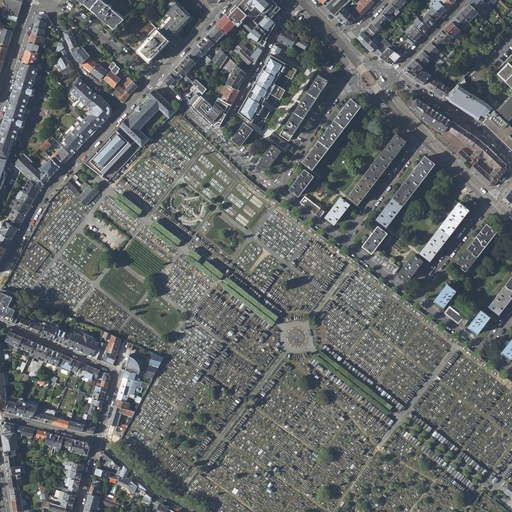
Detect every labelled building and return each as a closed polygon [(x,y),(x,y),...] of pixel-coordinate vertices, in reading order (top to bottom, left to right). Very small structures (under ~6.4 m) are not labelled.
[(4,0),(5,4),(6,5),(7,6),(8,6),(6,14),(18,17),(22,3),(13,0),(4,0)] [(80,0),(84,3),(98,14),(97,14),(108,24),(108,23),(115,28),(123,20),(110,9),(111,8),(107,5),(106,5),(100,0),(80,0)] [(177,0),(172,0),(167,5),(170,9),(165,15),(167,17),(157,27),(161,32),(169,39),(173,36),(171,34),(175,31),(176,32),(191,18),(189,15),(190,14),(177,0)] [(271,0),(240,0),(236,5),(249,17),(259,26),(270,37),(281,17),(276,13),(280,8),(271,0)] [(331,0),(325,6),(335,15),(343,7),(348,2),(350,0),(349,0),(331,0)] [(349,0),(350,0),(348,2),(356,14),(355,16),(357,19),(362,15),(362,14),(356,7),(353,3),(351,0),(349,0)] [(360,3),(356,7),(362,14),(373,3),(370,0),(359,0),(358,2),(360,3)] [(393,0),(391,3),(398,10),(406,2),(404,0),(403,0),(393,0)] [(441,15),(447,9),(438,1),(437,0),(434,0),(432,4),(431,5),(433,7),(441,15)] [(437,0),(438,1),(447,9),(453,3),(449,0),(437,0)] [(469,4),(478,12),(479,12),(482,15),(486,11),(483,8),(485,6),(486,4),(486,3),(482,0),(470,0),(468,2),(469,4)] [(381,13),(390,21),(392,19),(394,17),(390,13),(392,11),(396,15),(400,12),(398,10),(391,3),(381,13)] [(468,21),(474,16),(475,17),(479,13),(478,12),(469,4),(460,13),(468,21)] [(244,21),(249,17),(236,5),(226,15),(236,24),(239,27),(244,21)] [(355,20),(343,7),(335,15),(345,25),(347,25),(355,20)] [(427,14),(435,21),(441,15),(433,7),(427,13),(427,14)] [(149,61),(169,39),(161,32),(157,27),(140,11),(125,27),(143,44),(137,50),(149,61)] [(16,21),(18,17),(6,14),(2,13),(1,16),(16,21)] [(390,21),(381,13),(372,22),(380,31),(383,28),(382,26),(381,27),(379,25),(382,23),(383,23),(386,25),(390,21)] [(451,22),(459,30),(462,27),(468,21),(460,13),(451,22)] [(420,20),(428,28),(435,21),(427,14),(420,20)] [(37,15),(34,26),(44,29),(46,23),(47,23),(49,18),(47,15),(37,15)] [(226,15),(217,25),(225,33),(226,34),(236,24),(226,15)] [(249,17),(244,21),(262,38),(259,43),(264,46),(270,37),(259,26),(249,17)] [(415,24),(424,32),(428,28),(420,20),(418,18),(414,23),(415,24)] [(372,22),(364,31),(368,34),(370,37),(371,37),(373,37),(380,31),(372,22)] [(452,37),(459,30),(451,22),(444,29),(452,37)] [(410,36),(415,41),(424,32),(415,24),(406,33),(410,36)] [(217,25),(206,36),(215,44),(225,33),(217,25)] [(34,26),(32,33),(43,36),(45,29),(44,29),(34,26)] [(0,37),(0,43),(8,46),(13,31),(3,28),(2,32),(0,37)] [(64,32),(72,52),(79,48),(71,29),(64,32)] [(294,31),(292,34),(283,29),(277,40),(288,46),(287,48),(286,49),(282,47),(283,46),(276,42),(274,45),(283,50),(288,53),(291,48),(298,37),(299,34),(294,31)] [(445,42),(447,43),(452,37),(444,29),(438,35),(445,42)] [(461,32),(459,30),(452,37),(455,40),(463,33),(461,32)] [(357,38),(361,42),(366,36),(368,34),(364,31),(357,38)] [(32,33),(29,41),(39,45),(45,46),(45,44),(42,43),(42,41),(44,41),(46,37),(43,36),(32,33)] [(431,43),(438,50),(445,42),(438,35),(431,43)] [(205,54),(214,45),(215,44),(206,36),(197,46),(205,53),(205,54)] [(371,40),(369,38),(366,36),(361,42),(371,52),(377,46),(373,43),(375,40),(373,38),(371,40)] [(404,42),(410,47),(415,41),(410,36),(404,42)] [(308,44),(298,37),(291,48),(296,50),(298,46),(305,50),(308,44)] [(262,50),(264,46),(259,43),(251,38),(249,41),(257,47),(262,50)] [(29,41),(27,49),(37,53),(39,45),(29,41)] [(92,41),(89,43),(95,51),(98,48),(92,41)] [(238,45),(255,62),(262,50),(257,47),(253,53),(241,42),(238,45)] [(0,60),(3,62),(8,46),(0,43),(0,60)] [(219,45),(217,47),(221,50),(228,57),(234,50),(238,45),(235,43),(227,53),(219,45)] [(384,48),(380,45),(379,43),(377,46),(371,52),(379,57),(386,50),(384,48)] [(423,50),(431,58),(439,50),(438,50),(431,43),(423,50)] [(255,62),(238,45),(234,50),(252,68),(255,62)] [(280,55),(283,50),(274,45),(271,50),(280,55)] [(72,52),(82,63),(89,56),(90,55),(87,51),(83,46),(79,48),(72,52)] [(201,63),(207,61),(210,58),(205,54),(205,53),(197,46),(188,55),(196,63),(199,65),(201,63)] [(56,59),(58,59),(64,54),(66,53),(67,52),(64,48),(59,50),(56,59)] [(379,57),(386,61),(395,52),(388,48),(386,50),(379,57)] [(27,49),(23,62),(34,66),(38,53),(37,53),(27,49)] [(398,49),(395,52),(386,61),(392,65),(403,53),(401,52),(398,49)] [(445,57),(446,58),(451,53),(454,50),(453,49),(445,57)] [(472,56),(478,62),(485,55),(479,49),(472,56)] [(212,60),(221,68),(228,57),(221,50),(219,52),(212,60)] [(414,59),(422,67),(431,58),(423,50),(414,59)] [(60,70),(63,75),(69,72),(69,71),(74,68),(71,62),(69,63),(64,54),(58,59),(53,64),(55,68),(57,67),(59,71),(60,70)] [(188,55),(179,64),(187,71),(193,66),(196,69),(199,66),(199,65),(196,63),(188,55)] [(293,80),(299,71),(272,55),(238,114),(254,124),(255,121),(263,125),(268,117),(260,113),(270,96),(280,102),(286,92),(276,86),(284,74),(293,80)] [(82,63),(90,71),(97,63),(92,59),(92,58),(89,56),(82,63)] [(215,77),(229,85),(237,89),(246,74),(228,57),(221,68),(215,77)] [(404,73),(422,84),(430,75),(426,73),(423,71),(420,73),(418,72),(422,67),(414,59),(404,70),(404,73)] [(22,119),(29,95),(31,95),(32,94),(33,90),(34,89),(31,88),(36,75),(42,77),(46,81),(43,89),(50,91),(55,78),(46,69),(34,66),(23,62),(15,87),(16,88),(15,91),(14,91),(11,98),(12,99),(8,111),(9,111),(8,114),(7,114),(7,115),(6,115),(0,133),(0,134),(14,139),(17,129),(18,129),(20,126),(22,126),(22,125),(23,121),(24,120),(22,119)] [(97,62),(97,63),(90,71),(100,79),(107,70),(97,62)] [(484,122),(511,148),(511,126),(507,122),(511,116),(511,65),(508,62),(497,74),(511,87),(510,90),(511,90),(511,96),(497,112),(495,110),(487,118),(484,122)] [(185,78),(192,84),(193,83),(197,79),(188,72),(187,71),(179,64),(169,74),(177,82),(184,75),(186,76),(185,78)] [(105,80),(115,88),(117,85),(118,84),(121,80),(115,75),(120,70),(116,66),(105,80)] [(433,91),(439,82),(438,81),(439,79),(436,76),(442,70),(438,67),(430,75),(422,84),(433,91)] [(164,80),(173,88),(177,84),(178,83),(177,82),(169,74),(164,80)] [(279,134),(288,139),(326,80),(317,74),(279,134)] [(204,85),(208,88),(214,79),(211,76),(204,85)] [(98,96),(78,77),(73,83),(75,85),(70,90),(85,104),(86,103),(89,106),(89,105),(91,107),(92,113),(90,115),(90,114),(81,124),(79,123),(65,137),(60,143),(63,146),(72,155),(82,144),(79,142),(82,139),(84,140),(86,140),(90,135),(89,134),(95,128),(96,130),(98,128),(97,127),(99,124),(100,125),(110,115),(109,114),(109,113),(109,112),(110,112),(109,109),(109,108),(109,107),(108,106),(109,105),(99,95),(98,96)] [(452,90),(449,93),(454,97),(461,88),(466,83),(463,78),(462,79),(452,90)] [(130,83),(124,91),(129,95),(138,85),(131,79),(128,82),(130,83)] [(193,83),(204,92),(208,88),(204,85),(197,79),(193,83)] [(433,91),(445,98),(452,90),(441,83),(439,82),(433,91)] [(122,102),(129,95),(124,91),(117,85),(115,88),(111,93),(122,102)] [(239,91),(237,89),(229,85),(222,98),(232,104),(239,91)] [(466,91),(461,88),(454,97),(449,93),(445,98),(455,104),(466,91)] [(181,96),(185,100),(188,97),(189,96),(187,93),(189,90),(187,89),(185,91),(181,95),(181,96)] [(135,141),(141,147),(148,139),(138,130),(159,108),(169,118),(176,110),(155,90),(147,98),(149,99),(139,110),(129,121),(127,119),(120,127),(135,141)] [(185,100),(191,106),(201,97),(194,91),(193,92),(195,94),(191,98),(190,99),(188,97),(185,100)] [(487,118),(495,110),(488,104),(466,91),(455,104),(463,109),(462,110),(479,120),(482,115),(487,118)] [(213,107),(201,97),(191,106),(192,109),(214,130),(221,125),(231,106),(219,98),(213,107)] [(311,169),(360,105),(350,97),(301,161),(311,169)] [(411,106),(421,118),(428,105),(417,98),(411,106)] [(443,132),(446,129),(452,121),(428,105),(421,118),(443,132)] [(476,150),(474,151),(481,157),(482,158),(484,158),(485,157),(495,167),(494,169),(490,175),(476,162),(472,167),(472,170),(489,186),(494,186),(507,169),(507,164),(486,145),(468,131),(452,121),(446,129),(470,145),(476,150)] [(231,141),(240,148),(245,141),(253,131),(244,124),(231,141)] [(131,145),(116,131),(85,164),(102,177),(131,145)] [(348,196),(359,205),(408,141),(397,133),(348,196)] [(14,139),(0,134),(0,157),(5,159),(8,158),(14,139)] [(51,144),(47,139),(40,147),(45,151),(51,144)] [(258,161),(267,168),(281,150),(271,143),(258,161)] [(51,157),(61,167),(72,155),(63,146),(60,149),(58,149),(51,157)] [(466,161),(470,157),(461,149),(455,155),(462,161),(466,161)] [(470,157),(476,162),(481,157),(474,151),(470,157)] [(14,164),(21,171),(29,178),(33,182),(43,171),(40,169),(39,168),(37,171),(29,164),(32,161),(29,158),(24,153),(14,164)] [(388,227),(437,163),(436,163),(427,155),(377,219),(388,227)] [(0,157),(0,207),(7,191),(11,193),(14,186),(9,184),(7,185),(5,191),(1,189),(8,174),(4,171),(9,158),(8,158),(5,159),(0,157)] [(44,165),(40,169),(43,171),(50,178),(61,167),(51,157),(48,161),(45,159),(42,163),(44,165)] [(288,189),(297,196),(313,176),(303,169),(288,189)] [(43,171),(33,182),(40,189),(50,178),(43,171)] [(29,178),(22,192),(34,198),(40,189),(33,182),(29,178)] [(64,185),(74,194),(77,190),(78,189),(68,181),(64,185)] [(511,182),(502,195),(503,200),(511,209),(511,182)] [(90,185),(81,194),(78,198),(86,205),(98,192),(90,185)] [(16,197),(19,198),(31,205),(34,198),(22,192),(19,190),(16,197)] [(316,214),(320,208),(305,197),(300,202),(316,214)] [(326,217),(335,223),(338,218),(349,204),(341,197),(326,217)] [(25,214),(31,205),(19,198),(17,201),(13,199),(10,206),(14,208),(25,214)] [(420,254),(431,262),(471,210),(460,202),(420,254)] [(14,208),(8,217),(20,223),(25,214),(14,208)] [(320,208),(316,214),(320,217),(324,211),(320,208)] [(1,229),(0,231),(0,232),(12,239),(20,223),(8,217),(7,221),(5,220),(0,228),(1,229)] [(499,230),(488,222),(457,263),(468,271),(499,230)] [(364,246),(372,252),(387,233),(378,226),(364,246)] [(0,244),(7,248),(12,239),(0,232),(0,244)] [(23,263),(35,272),(50,252),(38,244),(35,248),(34,247),(23,263)] [(374,258),(394,273),(398,267),(378,252),(374,258)] [(399,273),(408,280),(413,273),(423,261),(414,254),(399,273)] [(501,315),(511,299),(511,278),(490,307),(501,315)] [(435,301),(443,307),(456,290),(448,283),(435,301)] [(0,316),(16,323),(20,313),(6,307),(11,292),(4,290),(1,289),(0,290),(0,316)] [(458,323),(463,317),(450,307),(445,312),(458,323)] [(469,326),(478,333),(481,329),(490,316),(482,310),(469,326)] [(16,323),(29,329),(31,323),(31,322),(20,317),(22,313),(20,313),(16,323)] [(463,317),(458,323),(463,327),(468,321),(463,317)] [(29,329),(42,334),(46,323),(43,322),(42,324),(38,322),(37,325),(31,323),(29,329)] [(72,335),(67,345),(76,349),(94,356),(98,346),(105,331),(100,328),(78,322),(76,326),(82,329),(88,330),(86,334),(81,332),(79,332),(78,334),(73,332),(73,334),(72,335)] [(42,334),(54,339),(56,333),(58,328),(46,323),(42,334)] [(54,339),(63,343),(66,334),(68,332),(58,328),(56,333),(54,339)] [(0,338),(6,341),(10,332),(6,330),(4,335),(1,334),(0,334),(0,338)] [(121,339),(105,331),(98,346),(106,349),(106,350),(117,354),(121,339)] [(23,337),(10,332),(6,341),(8,345),(10,343),(15,345),(19,347),(23,337)] [(63,343),(67,345),(72,335),(73,334),(68,332),(66,334),(63,343)] [(36,343),(23,337),(19,347),(18,350),(21,351),(22,348),(32,352),(36,343)] [(511,339),(502,353),(511,359),(511,358),(511,339)] [(50,349),(36,343),(32,352),(31,354),(44,360),(50,349)] [(132,344),(125,370),(136,373),(153,378),(164,357),(132,344)] [(117,354),(106,350),(106,349),(98,346),(94,356),(113,365),(117,354)] [(63,354),(50,349),(44,360),(57,366),(58,363),(63,354)] [(72,369),(76,360),(63,354),(58,363),(57,366),(56,368),(61,370),(61,368),(70,372),(72,369)] [(89,366),(76,360),(72,369),(77,372),(75,375),(80,377),(81,376),(82,375),(85,376),(89,366)] [(36,361),(29,375),(30,375),(35,378),(42,364),(36,361)] [(18,371),(22,372),(26,363),(23,362),(18,371)] [(95,368),(89,366),(85,376),(92,379),(93,377),(95,368)] [(125,370),(123,376),(134,379),(136,373),(125,370)] [(109,374),(105,372),(104,375),(101,374),(100,377),(99,379),(103,380),(109,382),(110,377),(109,374)] [(27,383),(30,375),(29,375),(25,374),(21,384),(27,383)] [(123,376),(117,397),(127,400),(128,395),(134,397),(136,397),(135,400),(140,402),(150,384),(134,379),(123,376)] [(107,388),(109,382),(103,380),(102,383),(101,386),(107,388)] [(105,394),(107,388),(101,386),(97,385),(96,385),(95,391),(105,394)] [(103,401),(105,394),(95,391),(93,398),(103,401)] [(117,397),(115,405),(124,408),(128,409),(131,399),(133,400),(134,397),(128,395),(127,400),(117,397)] [(15,414),(24,416),(28,403),(22,401),(23,398),(20,397),(18,402),(15,414)] [(102,406),(103,401),(93,398),(91,403),(102,406)] [(7,411),(15,414),(18,402),(9,400),(9,403),(8,406),(7,411)] [(24,416),(32,418),(36,411),(38,405),(28,403),(24,416)] [(100,411),(102,406),(91,403),(88,413),(83,431),(93,434),(97,424),(93,422),(92,426),(89,425),(90,422),(94,409),(100,411)] [(115,405),(110,424),(115,425),(126,428),(131,419),(129,419),(125,425),(119,423),(122,412),(123,412),(124,408),(115,405)] [(32,418),(53,423),(54,416),(55,414),(56,411),(43,408),(41,413),(36,411),(32,418)] [(135,411),(128,409),(124,408),(123,412),(129,414),(129,415),(132,416),(135,411)] [(53,423),(68,427),(70,420),(73,411),(69,410),(67,417),(66,419),(54,416),(53,423)] [(68,427),(83,431),(88,413),(85,412),(82,421),(75,419),(74,421),(70,420),(68,427)] [(14,433),(13,424),(3,421),(0,423),(0,425),(1,435),(9,434),(14,433)] [(114,431),(115,425),(110,424),(106,437),(108,438),(115,444),(122,437),(124,432),(118,430),(117,432),(114,431)] [(9,434),(1,435),(2,441),(4,441),(5,451),(16,449),(19,449),(18,445),(16,444),(15,440),(17,437),(21,437),(23,435),(23,434),(28,434),(33,435),(35,429),(17,425),(19,432),(14,433),(9,434)] [(37,437),(47,439),(48,433),(38,430),(37,437)] [(47,439),(47,440),(46,444),(53,446),(56,435),(48,433),(47,439)] [(53,446),(53,447),(54,448),(58,449),(61,449),(62,444),(64,437),(56,435),(53,446)] [(62,444),(73,447),(75,439),(64,437),(62,444)] [(73,447),(72,451),(88,455),(90,447),(88,443),(75,439),(73,447)] [(16,466),(14,454),(16,454),(16,449),(5,451),(4,451),(7,467),(16,466)] [(108,460),(106,465),(110,467),(114,456),(106,450),(102,451),(101,453),(108,460)] [(124,465),(114,456),(110,467),(122,471),(124,465)] [(72,465),(70,470),(72,470),(82,473),(85,465),(67,460),(66,464),(72,465)] [(20,473),(25,472),(24,465),(16,466),(7,467),(8,475),(20,473)] [(119,484),(129,488),(131,482),(133,479),(131,478),(130,479),(126,477),(129,470),(124,465),(122,471),(121,476),(120,480),(119,484)] [(96,473),(120,480),(121,476),(110,472),(109,471),(105,470),(97,468),(96,473)] [(80,480),(82,473),(72,470),(70,477),(80,480)] [(8,475),(11,495),(19,493),(17,478),(21,478),(20,473),(8,475)] [(135,492),(136,491),(141,481),(135,475),(133,479),(131,482),(129,488),(135,492)] [(69,486),(68,489),(77,492),(80,480),(70,477),(67,476),(67,478),(65,478),(63,483),(65,483),(65,484),(69,486)] [(94,480),(90,493),(101,497),(102,497),(103,493),(103,492),(99,490),(97,490),(99,486),(100,481),(94,480)] [(140,498),(143,499),(148,488),(141,481),(136,491),(138,492),(140,489),(143,491),(142,493),(140,498)] [(511,497),(511,486),(508,483),(502,490),(511,497)] [(154,493),(148,488),(143,499),(143,500),(150,503),(154,493)] [(59,498),(63,499),(74,502),(76,495),(67,493),(65,492),(62,491),(61,491),(59,498)] [(11,495),(14,511),(23,510),(28,509),(28,505),(23,506),(21,497),(24,497),(23,493),(19,493),(11,495)] [(90,493),(88,498),(99,502),(101,497),(90,493)] [(115,496),(103,493),(102,497),(105,498),(114,501),(115,496)] [(156,505),(159,497),(154,493),(150,503),(156,505)] [(171,503),(162,499),(159,497),(156,505),(155,508),(158,510),(157,511),(167,511),(169,509),(171,503)] [(88,498),(85,509),(96,511),(98,511),(97,510),(99,502),(88,498)] [(120,504),(114,501),(105,498),(103,502),(104,504),(118,508),(120,504)] [(63,499),(61,505),(72,508),(74,502),(63,499)] [(71,511),(72,508),(61,505),(42,500),(43,501),(43,507),(61,511),(71,511)] [(179,511),(181,508),(171,503),(169,509),(176,511),(179,511)]
